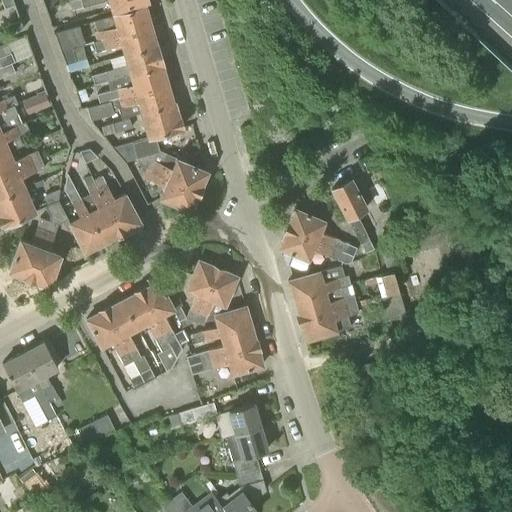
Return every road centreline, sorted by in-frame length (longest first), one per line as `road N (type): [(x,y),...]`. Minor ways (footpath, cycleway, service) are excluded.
road 1 (residential): [(341,498),(302,405),(247,211)]
road 2 (residential): [(12,329),(247,211)]
road 3 (motorway): [(289,0),(357,67),(400,91),(511,123)]
road 4 (residential): [(184,0),(247,211)]
road 5 (residential): [(247,211),(357,155)]
